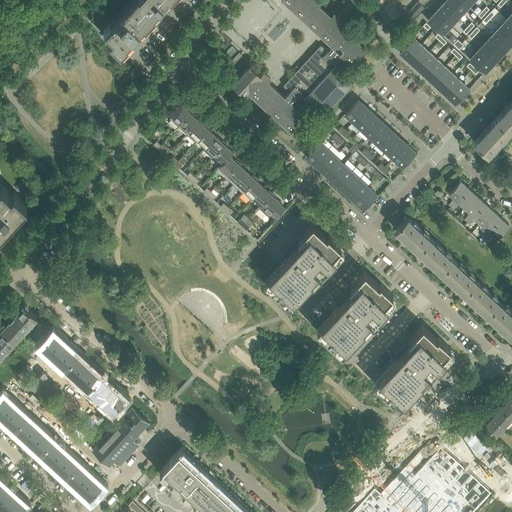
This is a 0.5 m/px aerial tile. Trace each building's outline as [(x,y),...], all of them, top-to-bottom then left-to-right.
[(121,52),(168,0),(133,0),(105,31),(112,38),(109,41),(121,52)] [(284,0),(333,45),(329,49),(321,45),(315,52),(311,57),(305,63),(290,79),(284,86),(288,93),(284,97),(267,81),(270,78),(263,71),(260,74),(250,65),(239,76),(237,79),(233,83),(243,92),(244,93),(247,89),(248,88),(251,90),(250,92),(290,128),(303,114),(302,113),(291,102),(301,91),(299,88),(302,84),(310,92),(305,97),(312,103),(315,106),(324,114),(352,83),(353,83),(353,82),(341,71),(334,65),(330,70),(322,63),(326,59),(328,61),(330,59),(339,50),(350,61),(351,62),(365,47),(352,36),(353,36),(347,30),(347,31),(345,29),(344,28),(347,25),(334,13),(331,16),(330,16),(318,4),(321,1),(320,0),(284,0)] [(446,0),(443,4),(457,17),(464,9),(454,0),(446,0)] [(454,0),(464,9),(472,1),(470,0),(454,0)] [(408,12),(414,17),(423,6),(418,1),(408,12)] [(435,12),(450,25),(457,17),(443,4),(435,12)] [(435,12),(428,20),(442,33),(450,25),(435,12)] [(511,23),(507,19),(499,27),(511,38),(511,23)] [(402,23),(396,29),(399,32),(405,26),(402,23)] [(511,38),(499,27),(492,34),(506,48),(511,41),(511,38)] [(112,38),(105,31),(101,35),(108,42),(109,41),(112,38)] [(492,34),(485,42),(499,56),(506,48),(492,34)] [(413,36),(399,51),(408,58),(421,44),(413,36)] [(485,42),(477,50),(492,64),(499,56),(485,42)] [(429,51),(421,44),(408,58),(416,66),(429,51)] [(477,50),(470,59),(484,72),(492,64),(477,50)] [(437,59),(429,51),(416,66),(424,73),(437,59)] [(445,66),(437,59),(424,73),(432,80),(445,66)] [(453,73),(445,66),(432,80),(439,88),(453,73)] [(461,81),(453,73),(439,88),(447,95),(461,81)] [(461,81),(447,95),(456,103),(469,88),(461,81)] [(366,107),(358,99),(345,113),(353,121),(366,107)] [(511,100),(496,118),(509,130),(511,127),(511,100)] [(178,126),(191,112),(182,104),(169,118),(178,126)] [(361,128),(374,114),(366,107),(353,121),(361,128)] [(191,112),(178,126),(186,134),(199,120),(191,112)] [(369,135),(382,121),(374,114),(361,128),(369,135)] [(509,130),(496,118),(474,141),(488,153),(509,130)] [(199,120),(186,134),(195,142),(208,128),(199,120)] [(377,143),(390,129),(382,121),(369,135),(377,143)] [(341,125),(337,130),(342,134),(346,129),(341,125)] [(208,128),(195,142),(198,139),(205,147),(203,149),(203,150),(216,135),(208,128)] [(346,129),(342,134),(346,137),(350,133),(346,129)] [(385,150),(398,136),(390,129),(377,143),(385,150)] [(335,132),(331,136),(336,140),(340,136),(335,132)] [(216,135),(203,150),(212,157),(225,143),(216,135)] [(340,136),(336,140),(340,144),(344,140),(340,136)] [(393,157),(406,143),(398,136),(385,150),(393,157)] [(327,149),(319,141),(306,155),(315,163),(327,149)] [(360,145),(356,141),(352,145),(356,149),(360,145)] [(225,143),(212,157),(212,158),(214,155),(222,162),(216,168),(217,169),(233,151),(225,143)] [(414,151),(406,143),(393,157),(401,165),(414,151)] [(353,154),(356,149),(352,145),(348,150),(353,154)] [(365,147),(361,152),(365,155),(369,151),(365,147)] [(335,156),(327,149),(315,163),(322,170),(335,156)] [(225,176),(238,162),(230,155),(233,151),(217,169),(225,176)] [(369,151),(365,155),(370,159),(374,155),(369,151)] [(359,154),(355,158),(359,162),(363,158),(359,154)] [(343,164),(335,156),(322,170),(330,178),(343,164)] [(363,158),(359,162),(364,166),(368,162),(363,158)] [(238,162),(225,176),(233,184),(246,170),(238,162)] [(381,162),(377,166),(381,170),(385,166),(381,162)] [(351,171),(343,164),(330,178),(338,185),(351,171)] [(385,166),(381,170),(386,174),(390,170),(385,166)] [(375,168),(371,173),(375,177),(379,172),(375,168)] [(242,192),(255,178),(246,170),(233,184),(242,192)] [(359,178),(351,171),(338,185),(346,192),(359,178)] [(379,172),(375,177),(380,181),(384,176),(379,172)] [(255,178),(242,192),(250,200),(263,186),(255,178)] [(367,185),(359,178),(346,192),(354,199),(367,185)] [(451,206),(469,187),(461,180),(460,180),(449,192),(454,197),(449,204),(451,206)] [(30,190),(30,189),(28,187),(22,183),(17,189),(25,195),(30,190)] [(0,231),(27,202),(14,191),(12,194),(1,185),(0,185),(0,231)] [(375,193),(367,185),(354,199),(363,207),(375,193)] [(263,186),(250,200),(253,197),(261,204),(258,207),(259,207),(272,193),(263,186)] [(460,203),(465,207),(476,195),(469,187),(451,206),(454,208),(460,203)] [(285,208),(282,205),(279,202),(280,201),(272,193),(259,207),(267,215),(270,213),(276,218),(285,208)] [(465,218),(467,221),(485,202),(476,195),(465,207),(470,212),(465,218)] [(476,218),(481,222),(492,209),(485,202),(467,221),(470,223),(476,218)] [(481,233),(483,235),(500,217),(492,209),(481,222),(485,226),(481,233)] [(420,252),(433,239),(408,216),(396,229),(420,252)] [(500,217),(483,235),(485,238),(492,232),(497,237),(509,224),(508,224),(500,217)] [(245,222),(242,226),(246,230),(253,222),(249,218),(245,222)] [(313,283),(344,250),(339,245),(328,235),(327,236),(313,223),(298,239),(298,240),(302,243),(297,247),(296,245),(285,257),(286,258),(268,278),(276,285),(272,289),(282,299),(286,294),(294,301),(312,282),(313,283)] [(433,239),(420,252),(442,272),(454,259),(433,239)] [(454,259),(442,272),(465,293),(477,280),(454,259)] [(58,282),(61,278),(51,271),(48,275),(58,282)] [(365,331),(396,298),(391,293),(380,283),(379,285),(365,271),(350,287),(350,288),(354,291),(349,295),(348,293),(337,305),(339,306),(320,326),(328,333),(324,337),(334,347),(338,342),(346,349),(364,330),(365,331)] [(487,314),(500,301),(477,280),(465,293),(487,314)] [(511,311),(500,301),(487,314),(511,335),(511,333),(511,311)] [(1,325),(15,338),(37,314),(23,302),(1,325)] [(0,353),(15,338),(1,325),(0,326),(0,353)] [(423,385),(454,351),(449,347),(438,337),(437,338),(423,325),(408,341),(411,344),(407,349),(406,347),(395,358),(396,360),(378,379),(386,386),(382,391),(392,400),(396,396),(404,403),(422,383),(423,385)] [(77,351),(64,339),(53,329),(41,342),(65,365),(77,351)] [(101,373),(88,361),(77,351),(65,365),(89,387),(101,373)] [(113,409),(118,403),(126,396),(101,373),(89,387),(113,409)] [(0,395),(0,413),(4,418),(16,428),(28,415),(3,392),(0,395)] [(500,408),(511,418),(511,417),(511,402),(508,399),(500,408)] [(118,403),(113,409),(111,412),(120,420),(93,449),(94,449),(108,462),(108,463),(113,458),(120,464),(138,444),(131,438),(148,420),(147,420),(132,407),(133,406),(132,406),(129,409),(129,410),(128,411),(122,407),(118,403)] [(492,416),(504,427),(511,418),(500,408),(492,416)] [(16,428),(28,439),(41,451),(53,438),(28,415),(16,428)] [(492,416),(484,425),(496,435),(504,427),(492,416)] [(41,451),(57,466),(65,474),(78,461),(53,438),(41,451)] [(375,489),(353,511),(474,511),(491,494),(432,439),(381,495),(375,489)] [(254,511),(183,445),(162,467),(163,468),(159,472),(164,476),(166,474),(172,480),(171,482),(176,487),(178,485),(184,491),(182,493),(187,497),(189,495),(195,501),(193,503),(198,507),(200,505),(206,511),(205,511),(254,511)] [(65,474),(80,487),(90,497),(102,483),(78,461),(65,474)] [(18,511),(26,503),(12,490),(2,481),(0,483),(0,503),(9,511),(18,511)]
